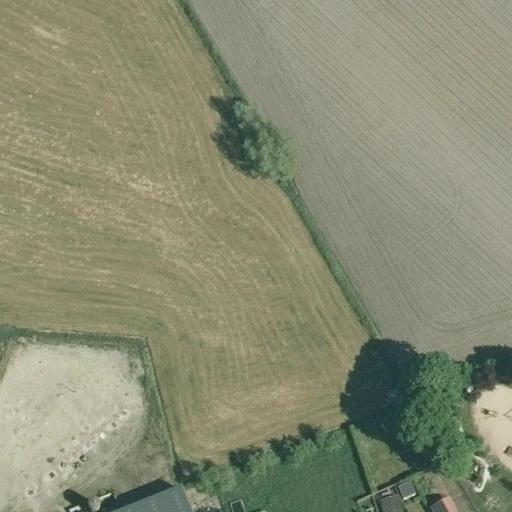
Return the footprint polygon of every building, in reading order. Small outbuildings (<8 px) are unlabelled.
[(15,364),(16,339),(2,339),(1,364),(15,364)] [(19,341),(17,360),(33,362),(35,343),(19,341)] [(104,369),(106,360),(85,355),(83,364),(104,369)] [(118,363),(112,382),(120,384),(126,366),(118,363)] [(78,410),(81,389),(71,388),(68,409),(78,410)] [(103,421),(109,396),(86,390),(80,415),(103,421)] [(408,426),(421,419),(413,405),(400,411),(408,426)] [(403,500),(414,495),(409,483),(397,488),(403,500)] [(380,504),(382,511),(398,511),(395,499),(380,504)] [(456,511),(449,499),(429,511),(456,511)]
